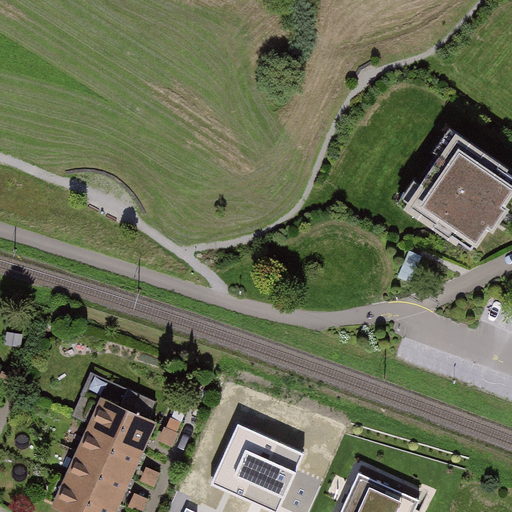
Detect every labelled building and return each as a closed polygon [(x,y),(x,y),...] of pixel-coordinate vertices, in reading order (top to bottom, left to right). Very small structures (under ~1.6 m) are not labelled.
[(511,210),(511,168),(467,134),(415,204),(480,253),(511,210)] [(4,371),(0,378),(0,385),(11,390),(17,377),(4,371)] [(87,424),(144,449),(156,422),(99,397),(87,424)] [(75,451),(132,476),(144,449),(87,424),(75,451)] [(178,432),(165,426),(159,440),(172,446),(178,432)] [(279,511),(305,455),(240,427),(214,485),(274,511),(279,511)] [(63,478),(120,503),(132,476),(75,451),(63,478)] [(412,511),(421,492),(360,465),(338,511),(412,511)] [(161,472),(146,466),(140,481),(154,487),(161,472)] [(51,505),(65,511),(116,511),(120,503),(63,478),(51,505)] [(149,498),(134,492),(128,505),(143,511),(149,498)]
